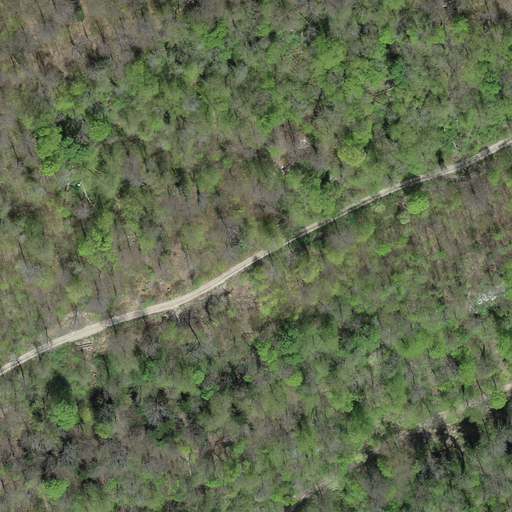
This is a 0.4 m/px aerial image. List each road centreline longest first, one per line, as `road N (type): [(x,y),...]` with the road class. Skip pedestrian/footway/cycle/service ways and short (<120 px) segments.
road 1 (track): [(0,373),(203,292),(367,202),(511,141)]
road 2 (track): [(511,390),(407,437),(286,511)]
